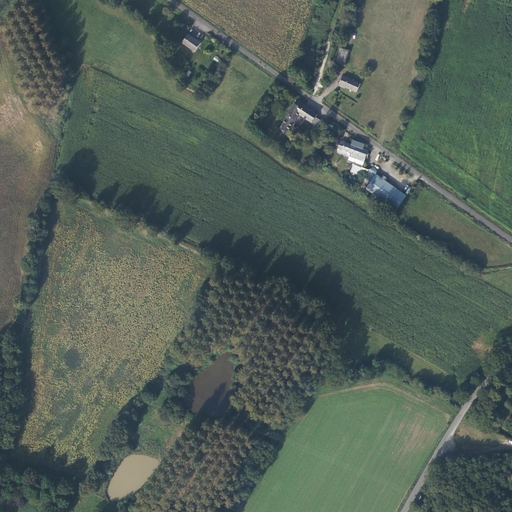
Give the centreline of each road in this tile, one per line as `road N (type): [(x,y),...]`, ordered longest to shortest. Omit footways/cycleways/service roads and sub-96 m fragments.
road 1 (unclassified): [(511,240),(169,0)]
road 2 (unclassified): [(511,354),(463,409),(402,511)]
